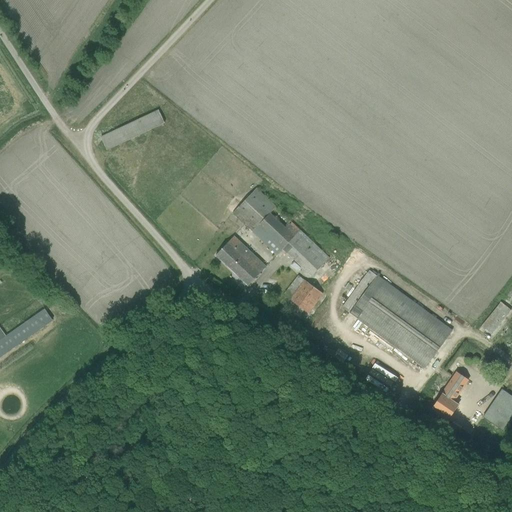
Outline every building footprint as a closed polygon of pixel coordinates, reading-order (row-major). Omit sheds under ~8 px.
[(157,110),(100,136),(107,151),(164,125),(157,110)] [(311,278),(329,258),(256,189),(232,214),(277,255),(282,250),(311,278)] [(216,256),(247,286),(266,267),(234,237),(216,256)] [(452,330),(368,270),(341,308),(349,313),(349,314),(425,369),(452,330)] [(308,313),(322,294),(298,276),(284,295),(308,313)] [(511,311),(501,303),(481,327),(492,336),(511,311)] [(0,357),(52,321),(44,310),(5,336),(0,328),(0,357)] [(354,333),(360,338),(365,331),(358,326),(354,333)] [(368,336),(388,352),(388,351),(408,367),(411,363),(391,348),(371,332),(368,336)] [(432,409),(447,420),(458,404),(454,402),(468,381),(457,373),(432,409)] [(511,415),(511,396),(502,390),(483,417),(502,431),(511,415)]
